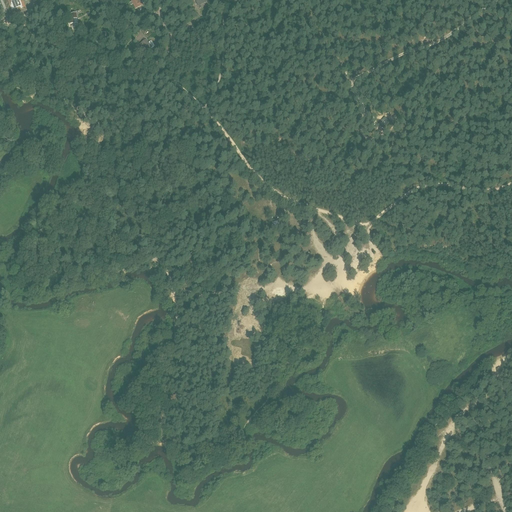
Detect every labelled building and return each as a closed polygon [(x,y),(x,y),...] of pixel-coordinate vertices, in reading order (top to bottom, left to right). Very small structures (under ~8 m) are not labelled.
[(2,0),(7,10),(15,7),(18,14),(26,10),(22,0),(2,0)] [(130,0),(131,1),(129,2),(131,5),(133,4),(135,8),(137,7),(137,8),(138,7),(143,4),(140,0),(139,0),(138,1),(137,0),(130,0)] [(69,24),(74,23),(77,23),(76,13),(68,14),(69,24)] [(105,35),(105,32),(99,33),(98,31),(94,31),(95,37),(98,37),(98,41),(103,40),(103,36),(105,35)] [(151,47),(147,41),(146,39),(140,44),(142,47),(140,49),(143,53),(151,47)] [(387,131),(391,122),(385,119),(380,128),(387,131)]
